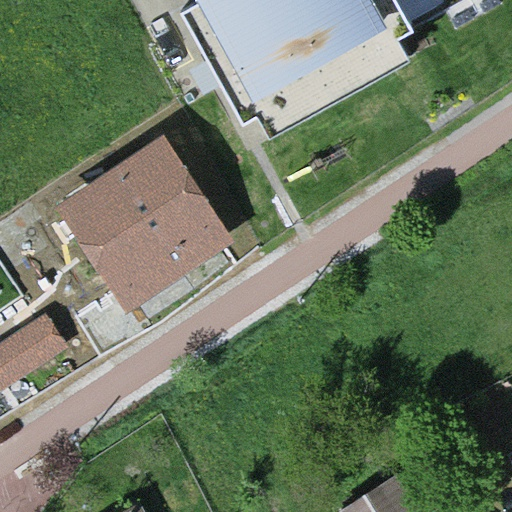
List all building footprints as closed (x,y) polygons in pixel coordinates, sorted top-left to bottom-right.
[(382,0),(200,0),(252,89),(388,10),(382,0)] [(408,0),(419,21),(461,0),(408,0)] [(156,142),(43,215),(106,313),(219,240),(156,142)] [(0,348),(0,399),(79,348),(56,312),(0,348)] [(383,439),(305,487),(320,511),(426,511),(427,511),(383,439)] [(164,511),(149,487),(105,511),(164,511)]
